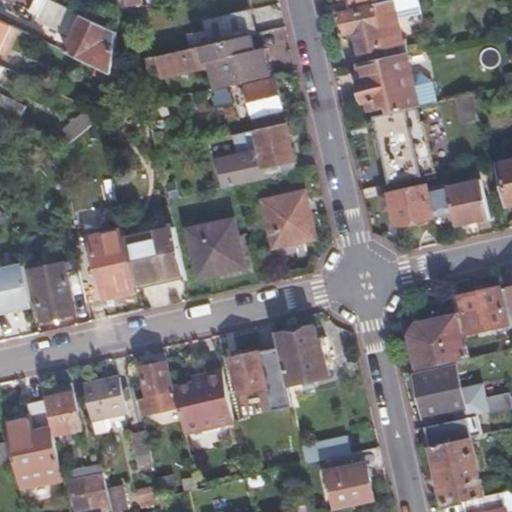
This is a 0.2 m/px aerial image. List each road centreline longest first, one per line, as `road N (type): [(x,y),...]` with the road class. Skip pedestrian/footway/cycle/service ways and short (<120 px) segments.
road 1 (residential): [(0,365),(362,283)]
road 2 (residential): [(362,283),(297,0)]
road 3 (residential): [(412,511),(362,283)]
road 4 (residential): [(362,283),(511,246)]
